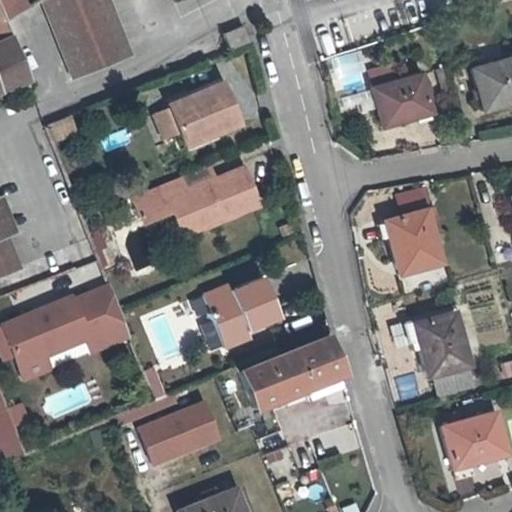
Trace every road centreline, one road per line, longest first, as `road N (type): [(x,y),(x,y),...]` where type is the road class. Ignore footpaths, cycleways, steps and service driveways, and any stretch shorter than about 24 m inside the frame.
road 1 (residential): [(398,511),(321,179)]
road 2 (residential): [(511,150),(321,179)]
road 3 (residential): [(321,179),(274,0)]
